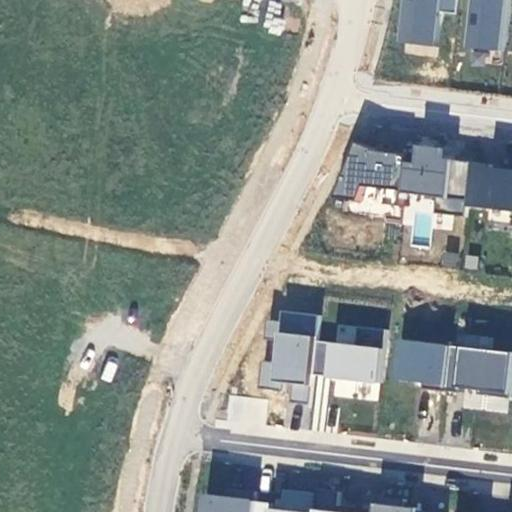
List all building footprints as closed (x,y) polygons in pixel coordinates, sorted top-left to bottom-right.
[(410,0),(405,45),(407,45),(407,40),(440,44),(439,49),(440,49),(444,14),(460,16),(462,0),(410,0)] [(511,0),(477,0),(471,49),(473,48),(505,52),(506,53),(511,0)] [(385,153),(362,144),(339,200),(363,203),(369,188),(389,190),(388,206),(406,208),(407,199),(412,156),(385,153)] [(435,149),(413,146),(412,156),(407,199),(408,200),(409,195),(440,198),(438,215),(469,218),(470,207),(475,164),(434,159),(435,149)] [(511,170),(494,169),(494,166),(475,164),(470,207),(511,212),(511,170)] [(297,376),(294,404),(313,406),(317,376),(321,342),(324,317),(287,312),(285,323),(272,321),(269,341),(285,343),(282,364),(267,362),(263,390),(287,393),(290,375),(297,376)] [(359,347),(321,342),(317,376),(334,378),(334,374),(344,375),(344,380),(384,384),(390,331),(361,328),(359,347)] [(436,345),(404,342),(399,381),(426,385),(425,390),(448,393),(448,392),(454,347),(454,344),(436,341),(436,345)] [(511,353),(454,347),(448,392),(465,394),(466,387),(482,389),(481,396),(511,399),(511,353)] [(371,511),(359,511),(358,511),(340,511),(343,493),(321,490),(320,495),(318,511),(371,511)] [(257,511),(259,503),(260,493),(243,491),(241,501),(209,497),(207,511),(257,511)] [(259,503),(257,511),(318,511),(320,495),(288,491),(285,511),(275,510),(276,505),(259,503)] [(421,511),(422,505),(421,505),(420,509),(407,508),(408,503),(408,501),(380,497),(378,511),(421,511)]
